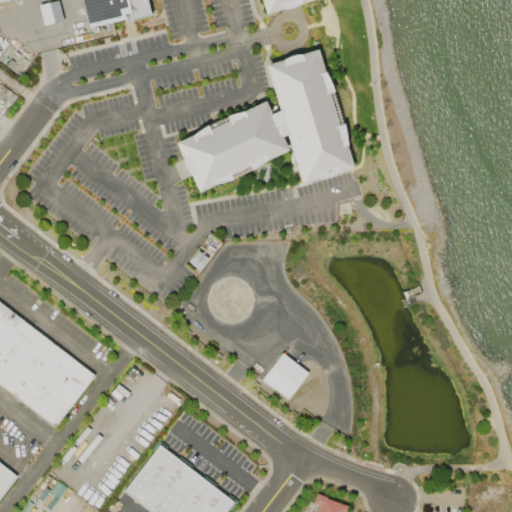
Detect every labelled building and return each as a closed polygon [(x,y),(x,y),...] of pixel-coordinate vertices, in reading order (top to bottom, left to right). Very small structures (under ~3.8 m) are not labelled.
[(57,0),(62,20),(42,25),(37,5),(57,0)] [(148,14),(144,0),(80,0),(87,28),(130,17),(130,19),(148,14)] [(309,0),(259,0),(264,14),(281,9),(290,7),(296,5),(299,3),(309,0)] [(286,149),(280,137),(285,134),(296,170),(299,183),(317,178),(326,177),(331,175),(337,172),(351,168),(344,145),(342,123),(332,90),(322,71),(316,48),(299,54),(295,54),(290,55),(286,57),(280,60),(272,62),(265,65),(277,110),(269,114),(262,100),(242,111),(224,116),(204,125),(190,135),(174,142),(181,159),(183,166),(186,171),(189,176),(197,192),(213,184),(230,179),(250,170),(265,159),(286,149)] [(93,376),(0,304),(0,385),(53,427),(93,376)] [(306,373),(280,353),(260,379),(286,399),(306,373)] [(153,451),(150,449),(156,440),(165,447),(164,450),(176,459),(178,457),(191,466),(189,469),(200,477),(202,475),(216,485),(213,488),(225,497),(227,494),(236,501),(229,510),(226,508),(222,511),(150,511),(122,490),(153,451)] [(0,464),(15,476),(0,495),(0,464)] [(342,511),(345,506),(324,498),(325,497),(315,493),(311,503),(317,505),(314,511),(342,511)]
